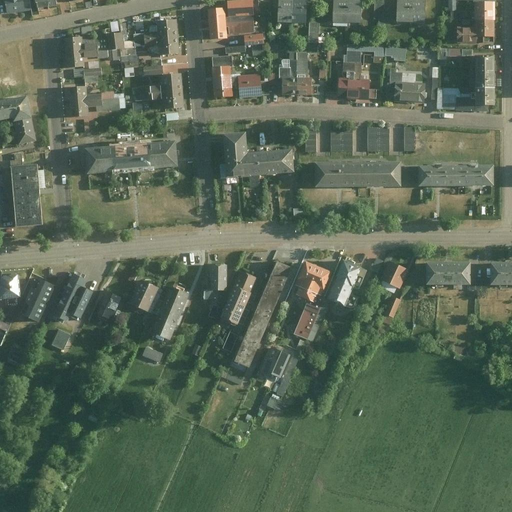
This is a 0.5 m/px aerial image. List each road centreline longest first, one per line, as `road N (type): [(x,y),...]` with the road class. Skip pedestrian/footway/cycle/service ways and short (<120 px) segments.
road 1 (residential): [(508,122),(320,112),(199,116)]
road 2 (residential): [(208,241),(507,239)]
road 3 (residential): [(49,24),(67,253)]
road 4 (residential): [(67,253),(208,241)]
road 5 (residential): [(208,241),(199,116)]
road 6 (residential): [(508,0),(508,122)]
road 7 (residential): [(49,24),(167,0)]
